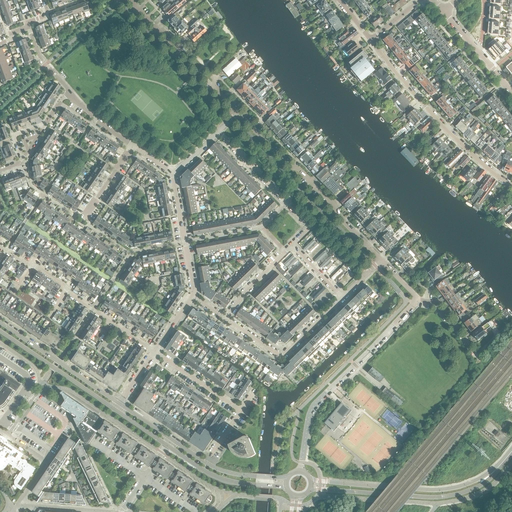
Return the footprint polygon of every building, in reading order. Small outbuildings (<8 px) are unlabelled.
[(174,4),(172,2),(170,0),(169,0),(168,1),(169,2),(170,1),(171,2),(169,4),(168,3),(161,8),(165,12),(174,4)] [(173,0),(173,1),(176,4),(174,5),(178,9),(186,2),(185,1),(185,0),(173,0)] [(317,13),(328,5),(324,1),(322,0),(320,0),(316,4),(319,9),(316,11),(317,13)] [(174,4),(165,12),(169,16),(178,9),(174,5),(176,4),(173,1),(172,2),(174,4)] [(290,1),(283,5),(295,22),(301,17),(290,1)] [(7,2),(0,4),(0,6),(1,10),(9,7),(7,2)] [(39,8),(37,2),(28,6),(30,11),(39,8)] [(80,4),(83,11),(84,13),(89,11),(88,9),(90,8),(91,9),(93,8),(91,5),(89,2),(86,3),(86,2),(80,4)] [(366,4),(365,2),(359,6),(363,12),(369,7),(368,7),(369,6),(367,4),(366,4)] [(328,5),(317,13),(313,16),(315,18),(321,13),(322,12),(324,15),(331,10),(328,5)] [(490,7),(489,13),(501,14),(501,6),(492,5),(492,7),(491,7),(490,7)] [(363,12),(367,17),(368,15),(374,11),(370,6),(369,7),(363,12)] [(395,13),(391,8),(389,6),(385,10),(391,17),(395,13)] [(9,7),(1,10),(3,15),(11,12),(9,7)] [(173,28),(182,20),(183,19),(179,15),(182,12),(180,9),(178,11),(168,20),(167,21),(173,28)] [(65,10),(60,12),(63,20),(68,19),(68,17),(65,10)] [(329,21),(336,16),(332,11),(325,16),(329,21)] [(11,12),(3,15),(5,20),(13,17),(11,12)] [(60,12),(55,13),(58,22),(63,20),(60,12)] [(58,22),(55,13),(50,15),(54,26),(55,26),(54,24),(58,22)] [(489,15),(489,19),(490,19),(491,19),(491,21),(500,21),(501,14),(489,13),(489,15)] [(415,20),(418,24),(426,18),(422,14),(418,18),(415,20)] [(375,27),(376,26),(383,21),(379,15),(370,21),(375,27)] [(326,23),(319,28),(320,28),(326,24),(329,25),(331,24),(332,26),(340,21),(336,16),(329,21),(326,23)] [(15,22),(13,17),(5,20),(7,25),(15,22)] [(426,18),(418,24),(421,28),(429,22),(426,18)] [(189,25),(191,28),(194,25),(198,21),(197,19),(196,19),(189,25)] [(182,20),(173,28),(180,35),(181,35),(187,28),(183,24),(185,23),(182,20)] [(340,21),(332,26),(325,31),(327,33),(331,30),(331,31),(334,29),(336,32),(344,26),(340,21)] [(488,22),(488,28),(499,29),(500,21),(491,21),(491,22),(490,22),(488,22)] [(429,22),(421,28),(425,32),(432,25),(429,22)] [(36,33),(45,30),(43,24),(34,27),(36,33)] [(198,30),(194,25),(191,28),(187,32),(189,35),(194,31),(195,32),(190,38),(193,42),(206,31),(202,26),(198,30)] [(432,25),(425,32),(428,35),(435,29),(432,25)] [(488,28),(487,34),(489,34),(490,34),(490,36),(491,36),(494,37),(499,37),(499,29),(488,28)] [(344,45),(359,33),(359,34),(359,33),(358,33),(355,29),(350,33),(347,30),(337,37),(340,41),(337,43),(339,47),(338,48),(339,49),(344,45)] [(435,29),(428,35),(431,39),(438,33),(435,29)] [(47,35),(45,30),(36,33),(38,38),(47,35)] [(393,32),(388,36),(383,40),(385,41),(384,42),(386,44),(394,38),(391,36),(394,34),(393,32)] [(438,33),(431,39),(434,43),(442,36),(438,33)] [(49,40),(47,35),(38,38),(40,43),(49,40)] [(442,36),(434,43),(437,47),(445,40),(442,36)] [(390,49),(401,39),(402,39),(400,37),(398,39),(396,41),(394,38),(386,44),(390,49)] [(18,48),(27,44),(25,39),(16,42),(18,48)] [(393,53),(402,46),(400,43),(403,41),(401,39),(390,49),(393,53)] [(49,40),(40,43),(42,48),(51,45),(49,40)] [(437,47),(436,48),(439,52),(448,44),(445,40),(437,47)] [(492,47),(488,50),(492,54),(501,47),(503,46),(499,41),(497,42),(495,40),(490,44),(492,47)] [(347,48),(344,45),(339,49),(341,52),(345,50),(350,57),(360,49),(359,48),(359,47),(358,46),(357,46),(354,42),(347,48)] [(27,44),(18,48),(20,53),(29,49),(27,44)] [(448,44),(439,52),(442,55),(451,48),(448,44)] [(396,57),(407,48),(406,47),(404,48),(402,46),(393,53),(396,57)] [(407,48),(396,57),(400,61),(407,55),(405,53),(411,48),(410,46),(407,48)] [(501,47),(492,54),(496,59),(500,56),(502,58),(507,54),(501,47)] [(451,48),(442,55),(447,61),(451,57),(449,56),(454,51),(451,48)] [(31,55),(29,49),(20,53),(22,58),(31,55)] [(375,71),(376,70),(373,67),(376,65),(374,63),(373,64),(371,61),(363,51),(348,64),(351,69),(352,70),(351,71),(360,83),(365,78),(370,74),(375,71)] [(407,55),(400,61),(402,63),(403,63),(404,65),(407,62),(411,59),(412,58),(409,54),(407,55)] [(411,59),(407,62),(409,65),(419,57),(417,54),(412,58),(411,59)] [(33,60),(31,55),(22,58),(25,66),(31,64),(30,61),(33,60)] [(419,57),(409,65),(411,67),(421,59),(419,57)] [(454,57),(449,62),(451,64),(450,65),(453,69),(455,67),(462,61),(459,57),(456,60),(454,58),(454,57)] [(228,77),(239,67),(242,65),(236,58),(223,70),(228,77)] [(247,62),(246,61),(243,64),(242,65),(239,67),(239,68),(244,72),(250,66),(248,64),(247,62)] [(462,61),(455,67),(458,71),(466,65),(462,61)] [(415,66),(409,71),(411,73),(411,74),(412,76),(419,70),(421,68),(417,64),(415,65),(415,66)] [(466,65),(458,71),(461,75),(469,68),(466,65)] [(11,67),(0,71),(0,75),(1,78),(11,74),(10,70),(12,69),(11,67)] [(376,78),(377,77),(382,83),(381,84),(383,86),(392,79),(389,76),(390,76),(387,73),(382,68),(381,69),(379,67),(376,70),(375,71),(370,74),(372,76),(373,75),(376,78)] [(254,70),(245,79),(249,82),(253,78),(258,74),(255,71),(258,69),(257,68),(254,70)] [(419,70),(412,76),(415,78),(416,80),(425,72),(427,71),(426,69),(424,71),(421,68),(419,70)] [(469,68),(461,75),(464,78),(464,79),(465,78),(472,72),(469,68)] [(425,72),(416,80),(420,84),(426,78),(427,78),(425,75),(426,75),(426,74),(425,72)] [(464,79),(463,80),(466,84),(468,82),(472,78),(475,76),(472,72),(465,78),(464,79)] [(235,84),(241,78),(236,73),(230,78),(235,84)] [(13,79),(11,74),(1,78),(2,82),(3,84),(5,83),(5,82),(13,79)] [(472,78),(468,82),(471,86),(478,80),(477,78),(475,76),(472,78)] [(426,78),(420,84),(423,88),(430,82),(427,78),(426,78)] [(471,86),(469,88),(472,91),(474,90),(481,83),(478,80),(471,86)] [(434,86),(427,92),(429,94),(430,94),(431,96),(437,91),(439,94),(446,88),(444,86),(440,89),(437,86),(441,83),(440,81),(438,82),(436,84),(434,86)] [(49,86),(60,93),(61,91),(58,89),(60,87),(53,82),(50,85),(49,85),(49,86)] [(241,94),(248,88),(250,86),(246,82),(244,84),(237,90),(241,94)] [(430,82),(423,88),(427,92),(434,86),(431,83),(430,82)] [(387,96),(398,86),(395,83),(388,90),(389,91),(385,94),(387,96)] [(481,83),(474,90),(477,93),(484,87),(481,83)] [(60,93),(49,86),(48,85),(44,89),(45,90),(47,91),(54,96),(56,94),(58,96),(60,93)] [(393,96),(400,90),(398,86),(387,96),(388,98),(392,94),(393,96)] [(257,87),(252,92),(245,98),(250,103),(256,96),(253,93),(258,88),(257,87)] [(484,87),(477,93),(480,97),(488,91),(484,87)] [(252,92),(248,88),(241,94),(245,98),(252,92)] [(262,90),(256,96),(250,103),(254,107),(260,100),(258,98),(264,92),(263,90),(262,90)] [(43,94),(43,95),(51,100),(54,102),(55,100),(52,98),(54,96),(47,91),(44,94),(43,94)] [(51,100),(43,95),(42,94),(38,97),(39,99),(48,105),(51,100)] [(410,103),(402,94),(397,99),(395,98),(392,101),(394,103),(397,100),(401,104),(400,106),(399,107),(404,112),(410,106),(408,104),(410,103)] [(439,99),(436,102),(438,103),(438,104),(439,107),(446,101),(443,96),(441,94),(438,97),(439,99)] [(265,95),(260,100),(254,107),(258,111),(266,103),(263,100),(267,97),(265,95)] [(494,95),(487,102),(490,105),(497,99),(494,95)] [(48,105),(39,99),(35,102),(36,103),(48,111),(49,109),(46,107),(48,105)] [(497,99),(490,105),(493,109),(500,103),(497,99)] [(269,100),(266,103),(258,111),(262,115),(268,109),(266,106),(268,105),(267,105),(270,102),(269,100)] [(446,101),(439,107),(443,111),(450,105),(451,104),(447,100),(446,101)] [(48,111),(36,103),(36,105),(37,105),(34,109),(40,116),(43,112),(46,114),(48,111)] [(500,103),(493,109),(496,113),(504,107),(500,103)] [(450,105),(443,111),(447,115),(453,109),(450,105)] [(496,113),(494,115),(497,118),(507,110),(504,107),(496,113)] [(271,116),(275,112),(276,111),(274,108),(268,113),(271,116)] [(40,116),(34,109),(30,110),(30,109),(29,110),(33,123),(36,122),(35,118),(40,116)] [(64,120),(69,113),(67,111),(67,110),(65,109),(60,117),(64,120)] [(410,113),(406,117),(409,120),(409,121),(420,113),(418,111),(417,111),(415,109),(410,113)] [(453,109),(447,115),(448,117),(449,117),(451,118),(457,113),(453,109)] [(28,111),(24,113),(27,121),(30,120),(31,123),(33,123),(29,110),(27,110),(28,111)] [(507,110),(497,118),(501,122),(502,120),(510,114),(507,110)] [(275,112),(271,116),(269,118),(269,119),(265,122),(269,127),(280,117),(275,112)] [(18,115),(14,116),(17,125),(20,124),(21,127),(23,126),(18,113),(17,114),(18,115)] [(20,113),(18,113),(23,126),(26,125),(24,122),(27,121),(24,113),(20,114),(20,113)] [(72,114),(69,113),(64,120),(69,123),(74,115),(72,114)] [(420,113),(409,121),(410,122),(414,126),(411,128),(413,131),(419,125),(417,123),(423,118),(421,116),(422,115),(420,113)] [(511,116),(510,114),(502,120),(506,124),(511,118),(511,116)] [(74,115),(69,123),(73,126),(78,119),(76,117),(76,116),(74,115)] [(459,118),(454,123),(457,125),(456,126),(456,127),(458,129),(459,129),(460,130),(471,116),(470,115),(465,119),(463,118),(461,120),(459,118)] [(17,125),(14,116),(10,118),(10,117),(8,117),(13,130),(16,129),(14,126),(17,125)] [(281,116),(280,117),(269,127),(273,131),(279,125),(277,122),(282,117),(281,116)] [(471,116),(460,130),(461,131),(461,132),(463,134),(469,127),(467,125),(473,118),(471,116)] [(423,133),(434,123),(428,117),(421,124),(422,125),(419,129),(423,133)] [(80,121),(78,119),(73,126),(78,129),(83,121),(81,120),(80,121)] [(85,122),(83,121),(78,129),(82,133),(86,128),(87,125),(85,123),(85,122)] [(469,127),(463,134),(465,136),(466,136),(467,137),(474,128),(476,127),(477,125),(479,123),(477,121),(470,129),(469,127)] [(280,123),(279,125),(273,131),(276,135),(284,128),(280,123)] [(474,128),(467,137),(468,138),(470,140),(478,131),(476,130),(478,128),(479,126),(477,125),(476,127),(474,128)] [(87,135),(86,135),(84,137),(90,141),(91,139),(97,131),(95,129),(95,130),(94,130),(92,128),(90,131),(87,135)] [(284,128),(276,135),(280,139),(286,133),(284,131),(286,129),(284,128)] [(429,140),(427,139),(424,142),(427,145),(427,146),(428,145),(432,142),(432,143),(443,133),(439,128),(431,135),(432,135),(428,138),(429,139),(429,140)] [(49,132),(48,134),(56,139),(59,135),(52,130),(50,132),(49,132)] [(97,131),(91,139),(96,142),(101,134),(99,133),(99,132),(97,131)] [(478,131),(470,140),(472,142),(473,142),(474,143),(482,135),(478,131)] [(6,133),(0,135),(0,144),(10,141),(9,136),(8,136),(6,133)] [(286,144),(293,137),(289,133),(282,140),(286,144)] [(47,136),(45,139),(53,144),(56,139),(48,134),(46,136),(47,136)] [(103,136),(101,134),(96,142),(100,145),(106,137),(104,136),(103,136)] [(289,148),(297,141),(298,140),(294,136),(293,137),(286,144),(289,148)] [(317,136),(309,143),(311,145),(317,140),(318,138),(317,136)] [(424,142),(427,139),(425,136),(420,140),(417,142),(417,143),(414,141),(412,144),(416,148),(419,146),(424,142)] [(483,136),(475,144),(477,145),(477,146),(479,148),(484,142),(483,140),(485,138),(483,136)] [(108,138),(106,137),(100,145),(105,148),(110,141),(108,139),(108,138)] [(437,148),(443,142),(439,138),(433,144),(437,148)] [(53,144),(45,139),(44,141),(43,141),(42,143),(50,148),(53,144)] [(317,140),(311,145),(314,148),(319,142),(317,140)] [(12,146),(10,141),(0,144),(0,146),(0,148),(2,147),(4,153),(13,150),(11,146),(12,146)] [(110,141),(105,148),(109,151),(115,143),(113,142),(112,142),(110,141)] [(301,146),(297,141),(289,148),(294,153),(301,146)] [(484,142),(479,148),(481,150),(482,150),(483,151),(490,142),(488,141),(486,143),(484,142)] [(213,153),(221,145),(220,144),(219,145),(216,142),(209,149),(213,153)] [(443,142),(437,148),(433,152),(435,154),(439,150),(441,153),(442,152),(447,146),(443,142)] [(490,142),(483,151),(484,152),(484,153),(486,155),(492,148),(490,147),(492,144),(490,142)] [(41,145),(39,148),(47,153),(50,148),(42,143),(40,144),(40,145),(41,145)] [(115,143),(109,151),(114,154),(119,147),(116,145),(117,145),(117,144),(115,143)] [(221,145),(213,153),(217,157),(224,150),(221,148),(222,147),(221,145)] [(304,149),(301,146),(294,153),(297,156),(304,149)] [(447,146),(442,152),(446,156),(451,150),(447,146)] [(47,153),(39,148),(38,150),(37,150),(36,152),(44,157),(47,153)] [(406,148),(400,153),(413,168),(419,162),(406,148)] [(492,148),(486,155),(488,157),(489,157),(490,158),(498,149),(496,148),(494,150),(492,148)] [(500,151),(498,149),(490,158),(493,161),(494,161),(496,163),(498,160),(500,162),(501,162),(501,157),(497,153),(500,151)] [(13,150),(4,153),(6,158),(4,159),(6,162),(17,158),(15,153),(14,153),(13,150)] [(224,150),(217,157),(221,161),(228,153),(227,152),(226,153),(224,150)] [(315,159),(322,152),(320,150),(313,157),(315,159)] [(451,168),(465,154),(460,150),(446,163),(451,168)] [(303,162),(309,156),(308,155),(309,153),(307,151),(299,159),(303,162)] [(44,157),(36,152),(34,154),(35,154),(31,160),(33,161),(33,162),(36,163),(38,160),(40,162),(44,157)] [(230,154),(228,153),(221,161),(225,164),(231,158),(229,155),(230,154)] [(470,159),(465,155),(459,161),(454,167),(456,169),(460,165),(463,168),(464,166),(468,162),(470,159)] [(510,157),(505,155),(504,155),(503,156),(502,164),(506,166),(504,170),(504,171),(505,171),(508,173),(511,164),(511,161),(508,161),(510,157)] [(307,167),(313,160),(315,159),(313,157),(312,158),(310,156),(309,156),(303,162),(307,167)] [(136,169),(141,162),(139,160),(139,159),(137,158),(132,166),(136,169)] [(234,161),(231,158),(225,164),(228,168),(236,161),(235,159),(234,161)] [(197,161),(196,162),(203,170),(207,166),(201,159),(198,162),(197,161)] [(100,162),(97,165),(105,170),(106,168),(109,170),(111,167),(100,160),(99,161),(100,162)] [(316,163),(313,160),(307,167),(310,171),(317,164),(318,163),(317,162),(316,163)] [(323,183),(342,165),(337,160),(329,168),(327,166),(316,176),(323,183)] [(236,161),(228,168),(232,172),(239,166),(236,163),(237,162),(236,161)] [(36,163),(33,162),(33,163),(30,164),(31,169),(30,169),(31,173),(41,171),(40,165),(37,166),(36,163)] [(141,162),(136,169),(141,173),(146,164),(145,163),(144,163),(144,164),(141,162)] [(203,170),(196,162),(194,163),(195,164),(193,167),(199,174),(203,170)] [(146,164),(141,173),(145,176),(150,168),(148,167),(148,166),(146,164)] [(317,164),(310,171),(314,175),(321,168),(319,166),(317,164)] [(339,181),(344,175),(340,172),(346,166),(344,164),(343,164),(342,165),(323,183),(329,189),(338,180),(339,181)] [(94,168),(93,169),(105,177),(106,174),(103,172),(105,170),(97,165),(95,168),(94,168)] [(241,168),(239,166),(232,172),(236,176),(244,169),(242,167),(241,168)] [(474,177),(478,172),(475,170),(474,171),(467,166),(465,169),(465,168),(464,168),(463,170),(463,171),(460,175),(467,181),(468,181),(469,182),(470,182),(474,177)] [(199,174),(193,167),(190,169),(189,168),(188,170),(194,176),(195,178),(196,176),(199,174)] [(150,168),(145,176),(150,179),(155,170),(153,169),(153,170),(150,168)] [(105,177),(93,169),(93,170),(94,170),(91,174),(99,179),(100,177),(103,179),(105,177)] [(244,169),(236,176),(240,180),(246,174),(244,171),(245,170),(244,169)] [(479,173),(478,172),(474,177),(479,182),(486,172),(482,169),(479,173)] [(155,170),(150,179),(154,182),(156,179),(158,181),(161,179),(161,178),(162,176),(157,173),(157,172),(155,170)] [(194,176),(188,170),(181,177),(180,178),(182,188),(191,186),(191,182),(191,179),(194,176)] [(26,183),(23,174),(22,171),(19,172),(21,175),(18,176),(21,185),(26,183)] [(42,176),(41,171),(31,173),(31,175),(32,175),(34,181),(36,181),(37,182),(40,180),(39,177),(42,176)] [(14,174),(12,175),(17,188),(18,187),(17,186),(21,185),(18,176),(15,177),(14,174)] [(88,177),(87,178),(99,185),(100,183),(97,181),(99,179),(91,174),(89,177),(88,177)] [(120,181),(128,186),(130,182),(131,183),(132,182),(120,174),(119,176),(122,178),(120,181)] [(246,174),(240,180),(244,184),(251,176),(250,175),(249,176),(246,174)] [(11,179),(8,180),(11,188),(15,187),(15,188),(17,188),(12,175),(9,176),(11,179)] [(253,178),(251,176),(244,184),(247,188),(254,181),(251,179),(253,178)] [(484,191),(487,187),(493,179),(488,176),(483,183),(482,185),(481,184),(478,187),(481,189),(480,189),(474,197),(473,196),(471,200),(472,200),(471,201),(475,204),(480,197),(484,191)] [(11,188),(8,180),(5,181),(4,178),(1,179),(6,190),(11,188)] [(87,179),(85,183),(93,188),(94,186),(97,188),(99,185),(87,178),(87,179)] [(360,183),(358,181),(357,181),(354,178),(346,185),(349,188),(347,190),(349,193),(360,183)] [(493,179),(487,187),(491,190),(495,186),(496,187),(499,183),(497,182),(498,181),(493,178),(493,179)] [(40,180),(37,182),(37,183),(36,185),(41,188),(41,189),(43,190),(48,182),(44,179),(42,181),(40,180)] [(161,179),(158,181),(159,184),(156,184),(157,190),(167,188),(166,186),(164,180),(162,180),(161,179)] [(344,188),(342,186),(343,185),(339,181),(338,180),(329,189),(334,195),(339,190),(341,191),(344,188)] [(116,181),(114,183),(126,191),(126,190),(125,189),(128,186),(120,181),(119,183),(116,181)] [(256,184),(254,181),(247,188),(251,192),(259,184),(257,183),(256,184)] [(52,196),(58,188),(59,186),(54,183),(52,185),(53,185),(47,193),(49,195),(50,195),(50,194),(52,196)] [(93,188),(85,183),(83,186),(82,186),(81,187),(92,195),(94,192),(91,190),(93,188)] [(126,191),(114,183),(113,185),(116,187),(114,189),(122,195),(124,191),(125,192),(126,191)] [(259,184),(251,192),(255,196),(262,189),(259,187),(260,185),(259,184)] [(62,191),(58,188),(52,196),(55,197),(54,198),(55,198),(56,200),(62,191)] [(28,203),(33,195),(30,194),(32,191),(30,189),(29,191),(28,192),(25,196),(23,199),(22,200),(24,201),(24,200),(28,203)] [(122,195),(114,189),(112,192),(110,190),(108,192),(119,200),(120,199),(119,198),(122,195)] [(344,205),(357,193),(353,189),(341,202),(344,205)] [(345,190),(337,198),(340,201),(348,193),(345,190)] [(66,195),(62,191),(56,200),(58,201),(59,201),(59,200),(61,202),(66,195)] [(488,194),(484,191),(480,197),(484,200),(488,194)] [(119,200),(108,192),(107,194),(110,196),(108,198),(115,204),(118,200),(119,201),(119,200)] [(357,192),(357,193),(344,205),(347,209),(357,199),(360,196),(361,196),(357,192)] [(33,195),(28,203),(32,206),(38,198),(36,196),(35,196),(35,197),(33,195)] [(71,198),(66,195),(61,202),(64,204),(63,204),(64,205),(65,206),(71,198)] [(481,205),(484,200),(480,197),(475,204),(480,208),(482,206),(481,205)] [(71,198),(65,206),(67,207),(68,207),(68,206),(70,208),(75,201),(71,198)] [(115,204),(108,198),(106,201),(103,199),(102,201),(113,209),(114,208),(113,207),(115,204)] [(270,198),(267,202),(274,209),(275,208),(274,207),(277,204),(270,198)] [(359,201),(357,199),(347,209),(350,212),(360,203),(359,201)] [(41,212),(47,205),(44,203),(44,202),(42,201),(37,209),(41,212)] [(75,201),(70,208),(73,210),(72,210),(73,211),(75,212),(80,204),(75,201)] [(274,209),(267,202),(263,206),(269,212),(271,210),(273,211),(274,209)] [(496,205),(495,204),(492,207),(487,211),(489,212),(496,205)] [(505,220),(511,214),(511,213),(511,206),(510,207),(508,204),(498,212),(505,220)] [(47,205),(41,212),(45,214),(44,215),(45,216),(51,208),(50,207),(47,205)] [(357,219),(367,210),(366,209),(365,210),(360,205),(353,212),(355,214),(354,215),(357,219)] [(263,206),(259,209),(266,217),(268,216),(266,215),(269,212),(263,206)] [(55,211),(52,208),(51,208),(45,216),(46,217),(47,216),(50,218),(55,211)] [(266,217),(259,209),(255,213),(257,215),(261,220),(264,217),(265,218),(266,217)] [(368,211),(367,210),(357,219),(361,223),(362,222),(364,224),(371,217),(366,212),(368,211)] [(59,213),(55,211),(50,218),(54,220),(53,221),(54,222),(60,214),(59,213)] [(511,213),(511,214),(505,220),(503,222),(504,223),(505,222),(511,227),(511,213)] [(60,214),(54,222),(55,223),(56,222),(59,224),(64,217),(61,215),(60,214)] [(261,220),(257,215),(255,217),(252,218),(253,226),(255,225),(255,224),(258,223),(261,220)] [(97,227),(102,219),(98,216),(92,224),(94,225),(95,225),(97,227)] [(370,232),(381,221),(380,220),(379,221),(374,216),(365,225),(367,227),(366,228),(370,232)] [(64,217),(59,224),(63,226),(62,228),(63,229),(68,222),(69,220),(68,219),(64,217)] [(107,222),(102,219),(97,227),(100,228),(99,228),(100,229),(101,230),(107,222)] [(382,222),(381,221),(370,232),(373,236),(374,235),(377,237),(386,228),(381,223),(382,222)] [(68,222),(63,229),(62,229),(67,232),(72,225),(69,223),(68,222)] [(111,225),(107,222),(101,230),(103,232),(104,231),(106,233),(111,225)] [(71,236),(77,227),(74,226),(73,226),(72,225),(67,232),(71,236)] [(111,225),(106,233),(109,234),(108,235),(109,235),(110,236),(116,228),(111,225)] [(5,226),(0,233),(0,237),(2,236),(4,237),(9,230),(6,227),(6,226),(5,226)] [(76,239),(81,231),(79,230),(79,229),(77,227),(71,236),(76,239)] [(382,245),(393,234),(395,233),(389,227),(377,238),(379,240),(378,241),(382,245)] [(10,228),(9,230),(4,237),(6,239),(6,240),(8,241),(14,233),(15,234),(16,232),(10,228)] [(120,231),(116,228),(110,236),(112,238),(113,238),(113,237),(115,239),(120,231)] [(81,231),(76,239),(80,242),(80,243),(81,243),(82,242),(81,241),(87,232),(87,231),(85,230),(83,233),(81,231)] [(125,234),(120,231),(115,239),(118,240),(117,241),(119,243),(125,234)] [(91,235),(88,233),(87,232),(81,241),(82,242),(83,240),(86,243),(91,235)] [(130,238),(125,234),(119,243),(121,244),(122,244),(122,243),(127,247),(128,245),(130,245),(130,242),(128,240),(130,238)] [(257,241),(259,234),(251,236),(251,234),(249,234),(251,242),(257,241)] [(265,240),(259,234),(257,241),(261,246),(267,240),(266,239),(265,240)] [(394,235),(393,234),(382,245),(385,249),(386,249),(387,248),(389,250),(393,246),(398,241),(393,236),(394,235)] [(91,235),(86,243),(90,245),(89,246),(90,247),(96,238),(95,237),(91,235)] [(18,247),(23,239),(18,236),(13,244),(15,245),(18,247)] [(133,241),(130,242),(130,245),(131,245),(131,248),(137,247),(138,247),(140,247),(138,237),(133,238),(133,241)] [(100,241),(97,239),(96,238),(90,247),(91,247),(92,246),(95,249),(100,241)] [(23,239),(18,247),(20,248),(17,253),(19,254),(28,241),(27,240),(26,241),(23,239)] [(28,241),(19,254),(21,256),(24,251),(27,253),(33,243),(29,240),(28,241)] [(267,240),(261,246),(260,247),(264,251),(270,245),(268,243),(269,242),(267,240)] [(313,240),(303,248),(308,254),(317,245),(313,240)] [(100,241),(95,249),(94,251),(98,254),(99,253),(105,244),(104,243),(100,241)] [(37,246),(33,243),(27,253),(29,254),(27,257),(29,259),(32,255),(37,246)] [(39,243),(37,246),(32,255),(34,256),(36,254),(38,255),(43,248),(40,245),(41,244),(39,243)] [(105,244),(99,253),(100,254),(101,252),(104,255),(109,247),(106,245),(105,244)] [(397,261),(409,250),(408,250),(408,249),(403,244),(393,254),(395,256),(394,257),(397,261)] [(270,245),(264,251),(267,256),(275,248),(274,247),(273,248),(270,245)] [(109,247),(104,255),(108,257),(107,258),(108,259),(114,250),(112,250),(109,247)] [(319,247),(310,255),(313,259),(322,251),(319,247)] [(43,248),(38,255),(41,257),(39,260),(41,261),(49,250),(48,249),(47,250),(43,248)] [(49,250),(41,261),(43,263),(45,260),(47,261),(52,254),(49,251),(50,250),(49,250)] [(118,253),(115,251),(114,250),(108,259),(109,260),(110,259),(113,261),(118,253)] [(409,250),(397,261),(403,267),(408,263),(409,261),(410,262),(411,263),(412,263),(413,262),(414,262),(415,261),(415,260),(414,259),(413,258),(416,255),(411,250),(410,251),(409,250)] [(324,252),(314,261),(317,264),(327,255),(324,252)] [(121,256),(118,253),(113,261),(118,264),(123,257),(121,256)] [(52,254),(47,261),(50,263),(48,266),(50,267),(57,256),(56,255),(56,256),(52,254)] [(149,264),(147,254),(145,254),(144,255),(138,257),(139,259),(138,260),(140,262),(142,262),(143,265),(149,264)] [(3,260),(11,265),(14,260),(6,255),(4,257),(5,258),(3,260)] [(58,257),(57,256),(50,267),(52,269),(54,266),(56,267),(61,260),(58,258),(58,257)] [(298,260),(293,256),(284,265),(288,269),(298,260)] [(330,257),(320,266),(322,269),(325,266),(327,269),(333,264),(331,262),(332,260),(330,257)] [(140,262),(138,260),(137,260),(135,259),(131,264),(130,264),(129,266),(137,271),(140,267),(138,265),(140,262)] [(11,265),(3,260),(2,262),(1,262),(0,263),(0,264),(8,269),(11,265)] [(59,273),(67,262),(66,261),(65,262),(61,260),(56,267),(59,269),(57,272),(59,273)] [(252,260),(248,264),(256,272),(257,271),(256,270),(259,267),(252,260)] [(454,269),(461,265),(458,261),(451,266),(454,269)] [(65,274),(70,266),(67,264),(68,263),(67,262),(59,273),(58,275),(60,277),(63,272),(65,274)] [(256,272),(248,264),(244,268),(251,275),(253,272),(254,273),(256,272)] [(300,264),(290,274),(292,276),(303,266),(300,264)] [(334,265),(326,273),(329,275),(331,273),(332,275),(338,269),(334,265)] [(439,271),(441,269),(439,265),(429,273),(433,278),(431,279),(435,284),(443,277),(439,271)] [(70,266),(65,274),(68,275),(66,278),(68,280),(75,268),(74,267),(74,268),(70,266)] [(128,268),(127,271),(134,276),(137,271),(129,266),(128,267),(128,268)] [(76,269),(75,268),(68,280),(70,281),(72,278),(74,280),(79,272),(76,270),(76,269)] [(251,275),(244,268),(240,272),(248,280),(249,278),(248,277),(251,275)] [(306,269),(297,278),(299,280),(308,272),(306,269)] [(340,269),(331,279),(336,283),(343,275),(341,273),(343,272),(340,269)] [(36,284),(37,282),(43,274),(41,273),(40,273),(37,271),(31,281),(36,284)] [(134,276),(127,271),(125,273),(124,273),(123,275),(131,280),(134,276)] [(79,272),(74,280),(76,281),(75,284),(77,286),(82,278),(85,274),(83,274),(83,275),(79,272)] [(240,272),(236,276),(243,282),(245,280),(246,281),(248,280),(240,272)] [(273,274),(272,276),(279,283),(284,279),(277,273),(274,275),(273,274)] [(43,274),(37,282),(41,285),(47,278),(44,276),(44,275),(43,274)] [(131,280),(123,275),(122,276),(122,277),(120,280),(128,285),(131,280)] [(309,278),(307,275),(301,281),(303,283),(302,284),(304,287),(314,277),(312,275),(309,278)] [(344,275),(337,283),(342,289),(350,281),(344,275)] [(236,276),(233,279),(240,287),(241,286),(240,285),(243,282),(236,276)] [(279,283),(272,276),(271,277),(272,278),(269,281),(276,287),(279,283)] [(49,279),(47,278),(41,285),(46,288),(51,280),(50,279),(49,279)] [(77,286),(74,289),(76,291),(78,288),(81,290),(86,282),(82,280),(83,279),(82,278),(77,286)] [(440,291),(450,283),(451,283),(447,278),(445,280),(436,286),(440,291)] [(184,281),(184,279),(174,281),(176,288),(182,290),(182,289),(185,288),(184,282),(184,281)] [(240,287),(233,279),(229,283),(235,290),(238,287),(239,288),(240,287)] [(51,280),(46,288),(45,290),(49,293),(55,284),(53,282),(53,281),(51,280)] [(266,282),(264,283),(272,291),(276,287),(269,281),(267,283),(266,282)] [(320,283),(317,281),(315,283),(313,281),(309,285),(310,286),(307,289),(310,292),(320,283)] [(89,285),(86,282),(81,290),(83,291),(81,294),(83,296),(91,284),(90,283),(89,285)] [(210,287),(209,282),(200,284),(202,294),(211,300),(216,293),(212,290),(211,288),(210,287)] [(272,291),(264,283),(263,285),(264,286),(261,288),(268,295),(272,291)] [(454,288),(450,283),(440,291),(444,296),(454,289),(454,288)] [(58,285),(55,284),(49,293),(54,296),(61,286),(59,285),(58,285)] [(92,285),(91,284),(83,296),(85,297),(87,294),(90,296),(95,288),(91,286),(92,285)] [(95,288),(90,296),(92,297),(90,300),(92,302),(99,292),(99,291),(101,289),(96,286),(95,288)] [(370,296),(369,296),(370,297),(375,293),(368,286),(366,289),(365,288),(363,289),(370,296)] [(325,289),(323,287),(314,295),(316,298),(325,289)] [(176,288),(171,294),(180,300),(181,298),(180,297),(184,292),(182,291),(182,290),(176,288)] [(258,289),(257,291),(264,298),(268,295),(261,288),(259,291),(258,289)] [(360,291),(358,292),(366,300),(369,296),(370,296),(363,289),(361,292),(360,291)] [(457,293),(454,289),(444,296),(447,301),(457,293)] [(217,291),(216,293),(211,300),(213,302),(214,300),(217,302),(222,295),(218,292),(217,291)] [(264,298),(257,291),(255,292),(256,293),(254,296),(260,302),(264,298)] [(333,297),(328,292),(319,302),(324,306),(333,297)] [(366,300),(358,292),(357,293),(358,294),(355,297),(362,303),(366,300)] [(458,293),(457,293),(447,301),(451,305),(461,298),(458,293)] [(180,300),(171,294),(168,299),(176,304),(177,302),(178,302),(180,300)] [(487,299),(483,294),(474,301),(478,305),(479,304),(480,306),(484,303),(483,301),(487,299)] [(222,295),(217,302),(219,304),(219,305),(220,307),(226,298),(222,295)] [(108,297),(106,299),(100,307),(103,309),(105,306),(107,307),(112,300),(108,297)] [(362,303),(355,297),(353,299),(352,298),(351,300),(358,307),(362,303)] [(231,301),(226,298),(220,307),(222,308),(223,306),(226,309),(231,301)] [(465,302),(461,298),(451,305),(455,310),(465,302)] [(176,304),(168,299),(165,303),(174,309),(175,307),(175,306),(174,306),(176,304)] [(112,300),(107,307),(109,309),(107,312),(110,314),(117,302),(116,302),(116,303),(112,300)] [(350,302),(348,304),(354,311),(358,307),(351,300),(349,301),(350,302)] [(117,302),(110,314),(112,315),(114,312),(116,314),(121,306),(118,304),(118,303),(117,302)] [(468,306),(465,302),(455,310),(458,315),(463,311),(466,310),(467,309),(466,307),(468,306)] [(174,309),(165,303),(162,308),(170,313),(171,311),(172,311),(174,309)] [(121,306),(116,314),(118,315),(116,318),(119,320),(126,308),(127,307),(123,304),(121,306)] [(354,311),(348,304),(345,307),(344,306),(343,307),(350,315),(354,311)] [(79,305),(76,310),(83,315),(85,312),(85,313),(86,312),(87,310),(79,305)] [(309,305),(305,309),(311,316),(314,314),(315,315),(317,313),(309,305)] [(10,309),(6,306),(1,313),(5,316),(10,309)] [(350,315),(343,307),(341,308),(342,309),(340,312),(346,319),(350,315)] [(127,309),(126,308),(119,320),(121,321),(123,318),(125,320),(130,313),(127,310),(127,309)] [(240,320),(246,311),(241,308),(236,316),(239,318),(238,319),(240,320)] [(15,312),(10,309),(5,316),(9,319),(15,312)] [(194,318),(199,311),(197,310),(196,311),(193,309),(188,316),(193,320),(194,318)] [(311,316),(305,309),(301,313),(309,321),(310,320),(309,318),(311,316)] [(76,310),(73,314),(81,320),(82,318),(82,317),(83,315),(76,310)] [(194,318),(193,320),(192,321),(197,323),(204,312),(202,311),(202,313),(199,311),(194,318)] [(250,314),(246,311),(240,320),(241,321),(242,320),(245,322),(250,314)] [(19,314),(15,312),(9,319),(14,322),(19,314)] [(206,314),(204,312),(197,323),(201,326),(208,317),(205,315),(206,314)] [(346,319),(340,312),(337,314),(336,313),(335,315),(342,322),(346,319)] [(470,315),(468,312),(465,314),(460,318),(462,321),(470,315)] [(130,313),(125,320),(128,322),(126,324),(128,326),(135,315),(134,314),(134,315),(130,313)] [(309,321),(301,313),(297,317),(304,324),(306,321),(307,322),(309,321)] [(19,314),(14,322),(18,325),(23,317),(19,314)] [(81,320),(73,314),(70,318),(77,324),(79,321),(79,322),(80,321),(81,320)] [(255,317),(250,314),(245,322),(248,324),(247,325),(249,326),(255,317)] [(467,327),(477,320),(478,319),(475,314),(464,323),(467,327)] [(92,320),(99,325),(102,321),(94,315),(93,317),(94,317),(92,320)] [(136,315),(135,315),(128,326),(130,327),(132,324),(134,326),(139,319),(136,316),(136,315)] [(335,317),(332,320),(339,326),(342,322),(335,315),(334,316),(335,317)] [(27,320),(23,317),(18,325),(22,328),(27,320)] [(211,319),(208,317),(201,326),(205,329),(207,327),(213,319),(211,318),(211,319)] [(255,317),(249,326),(250,327),(251,326),(254,328),(259,320),(255,317)] [(297,317),(293,321),(301,328),(302,327),(301,326),(304,324),(297,317)] [(70,318),(67,323),(75,329),(76,327),(76,326),(77,324),(70,318)] [(139,319),(134,326),(136,328),(134,331),(137,332),(144,321),(143,320),(143,321),(139,319)] [(215,320),(213,319),(207,327),(211,330),(217,323),(214,321),(215,320)] [(27,320),(22,328),(27,331),(32,323),(27,320)] [(99,325),(92,320),(90,323),(89,323),(88,324),(96,330),(99,325)] [(259,320),(254,328),(257,330),(256,331),(258,332),(264,323),(259,320)] [(329,321),(327,322),(335,330),(339,326),(332,320),(330,322),(329,321)] [(481,324),(477,320),(467,327),(471,332),(478,327),(477,326),(481,324)] [(488,332),(486,329),(490,327),(491,328),(495,325),(491,320),(482,327),(473,334),(477,340),(483,335),(484,336),(487,335),(486,334),(487,334),(486,333),(488,332)] [(144,321),(137,332),(139,333),(141,331),(143,332),(148,325),(145,322),(145,321),(144,321)] [(301,328),(293,321),(290,325),(293,328),(296,331),(299,329),(300,330),(301,328)] [(327,325),(324,327),(331,334),(335,330),(327,322),(326,324),(327,325)] [(32,323),(27,331),(31,334),(36,326),(32,323)] [(75,329),(67,323),(64,328),(71,333),(73,330),(74,330),(75,329)] [(150,323),(148,325),(143,332),(145,334),(143,337),(146,338),(153,327),(154,326),(150,323)] [(219,325),(217,323),(211,330),(216,334),(222,325),(220,324),(219,325)] [(263,334),(268,326),(264,323),(258,332),(259,333),(260,332),(263,334)] [(87,326),(86,329),(93,334),(96,330),(88,324),(87,325),(87,326)] [(223,326),(222,325),(216,334),(220,337),(226,329),(223,327),(223,326)] [(273,330),(267,338),(276,345),(278,342),(283,341),(285,344),(293,336),(286,329),(285,328),(282,325),(281,326),(286,332),(285,333),(281,337),(281,335),(281,333),(280,333),(280,332),(279,332),(279,333),(278,333),(278,334),(279,335),(279,337),(274,334),(273,333),(277,326),(276,325),(274,328),(273,330)] [(293,328),(290,325),(286,329),(293,336),(294,335),(293,334),(296,331),(293,328)] [(36,326),(31,334),(35,337),(40,329),(36,326)] [(267,338),(273,330),(268,326),(263,334),(266,336),(265,337),(267,338)] [(153,327),(146,338),(148,340),(150,337),(152,338),(157,331),(154,328),(154,327),(153,327)] [(321,328),(320,330),(327,337),(331,334),(324,327),(322,330),(321,328)] [(40,329),(35,337),(39,340),(44,332),(40,329)] [(93,334),(86,329),(84,332),(83,332),(82,333),(90,339),(93,334)] [(226,329),(220,337),(219,339),(223,342),(231,331),(229,330),(228,331),(226,329)] [(46,330),(44,332),(39,340),(53,349),(58,341),(60,339),(46,330)] [(327,337),(320,330),(318,331),(319,332),(317,335),(323,341),(327,337)] [(175,336),(182,341),(184,342),(187,337),(178,331),(176,334),(177,334),(175,336)] [(231,331),(223,342),(228,345),(235,335),(232,333),(232,332),(231,331)] [(90,339),(82,333),(81,334),(81,335),(79,338),(81,339),(87,343),(90,339)] [(235,335),(228,345),(232,348),(234,346),(240,337),(238,336),(237,337),(235,335)] [(313,336),(312,338),(319,345),(323,341),(317,335),(314,337),(313,336)] [(173,338),(172,340),(179,345),(182,341),(175,336),(174,338),(173,338)] [(240,337),(234,346),(238,349),(243,341),(241,339),(241,338),(240,337)] [(319,345),(312,338),(310,339),(311,340),(309,342),(317,350),(321,347),(319,345)] [(171,343),(169,345),(176,350),(179,345),(172,340),(170,343),(171,343)] [(243,341),(238,349),(237,351),(241,354),(243,352),(249,343),(247,342),(246,343),(243,341)] [(317,350),(309,342),(306,345),(305,344),(304,345),(313,354),(317,350)] [(250,344),(249,343),(243,352),(247,355),(252,347),(249,345),(250,344)] [(145,350),(137,344),(134,349),(142,354),(145,350)] [(176,350),(169,345),(168,347),(167,346),(165,349),(175,356),(177,353),(177,352),(176,351),(176,350)] [(313,354),(304,345),(303,346),(304,347),(301,350),(308,356),(309,358),(313,354)] [(252,347),(247,355),(246,357),(250,360),(258,349),(256,348),(255,349),(252,347)] [(142,354),(134,349),(131,353),(139,358),(142,354)] [(259,350),(258,349),(250,360),(255,363),(256,361),(261,354),(258,351),(259,350)] [(298,351),(296,353),(304,360),(308,356),(301,350),(299,352),(298,351)] [(84,370),(91,360),(77,351),(75,353),(70,361),(84,370)] [(187,364),(193,356),(194,354),(190,351),(183,360),(184,361),(184,362),(187,364)] [(139,358),(131,353),(129,352),(126,356),(136,363),(139,358)] [(296,355),(293,358),(300,364),(304,360),(296,353),(295,354),(296,355)] [(261,354),(256,361),(261,364),(267,355),(265,354),(264,356),(261,354)] [(268,356),(267,355),(261,364),(265,367),(270,360),(267,358),(268,356)] [(126,356),(123,360),(133,367),(136,363),(126,356)] [(192,366),(197,359),(193,356),(187,364),(191,366),(192,366)] [(196,370),(203,360),(199,357),(197,359),(192,366),(193,367),(193,368),(196,370)] [(300,364),(293,358),(291,360),(290,359),(288,360),(296,368),(300,364)] [(91,360),(84,370),(88,373),(93,365),(95,363),(91,360)] [(133,367),(123,360),(120,365),(122,366),(130,371),(133,367)] [(201,373),(206,365),(208,363),(203,360),(196,370),(200,373),(200,372),(201,373)] [(270,360),(265,367),(264,369),(268,372),(270,370),(276,361),(274,360),(273,362),(270,360)] [(276,361),(270,370),(279,376),(277,378),(279,379),(282,374),(284,374),(288,378),(289,377),(288,376),(296,368),(288,360),(287,362),(289,364),(288,365),(284,369),(284,367),(284,365),(283,364),(282,364),(282,365),(281,365),(281,366),(281,367),(281,369),(277,366),(275,365),(277,362),(276,361)] [(98,368),(93,365),(88,373),(92,376),(98,368)] [(205,376),(211,368),(206,365),(201,373),(202,373),(202,374),(205,376)] [(122,366),(119,370),(127,375),(130,371),(122,366)] [(230,370),(228,372),(232,375),(233,373),(234,373),(237,369),(232,366),(229,370),(230,370)] [(102,371),(98,368),(92,376),(97,379),(102,371)] [(210,379),(215,371),(211,368),(205,376),(209,379),(209,378),(210,379)] [(384,377),(372,368),(368,373),(379,382),(384,377)] [(108,372),(106,374),(101,382),(116,392),(127,375),(119,370),(117,369),(113,375),(108,372)] [(214,382),(221,372),(216,369),(215,371),(210,379),(211,379),(211,380),(214,382)] [(106,374),(102,371),(97,379),(101,382),(106,374)] [(158,377),(153,373),(151,372),(149,374),(147,376),(154,381),(158,377)] [(219,385),(224,378),(225,376),(221,372),(214,382),(217,385),(218,384),(219,385)] [(0,407),(1,407),(2,406),(3,405),(4,404),(6,403),(18,385),(0,373),(0,407)] [(252,381),(244,376),(242,375),(239,380),(241,381),(248,386),(249,384),(250,384),(252,381)] [(154,381),(147,376),(145,379),(146,379),(145,381),(151,386),(154,381)] [(172,387),(177,379),(174,378),(172,377),(167,384),(172,387)] [(223,389),(229,381),(224,378),(219,385),(220,386),(223,389)] [(175,392),(176,390),(181,383),(179,382),(179,381),(177,379),(172,387),(171,389),(175,392)] [(151,386),(145,381),(144,381),(141,385),(145,388),(148,390),(151,386)] [(248,386),(241,381),(238,386),(246,391),(247,388),(246,388),(248,386)] [(181,393),(186,386),(183,384),(183,385),(181,383),(176,390),(181,393)] [(246,391),(238,386),(236,384),(233,389),(235,390),(242,395),(243,393),(244,393),(246,391)] [(185,396),(190,389),(188,388),(188,387),(186,386),(181,393),(185,396)] [(404,402),(386,387),(381,392),(399,408),(404,402)] [(156,395),(156,394),(158,392),(156,391),(154,394),(148,390),(145,388),(140,395),(142,396),(141,397),(141,398),(139,397),(134,404),(149,414),(155,405),(156,404),(151,401),(155,395),(156,395)] [(190,399),(195,392),(192,390),(192,391),(190,389),(185,396),(190,399)] [(240,397),(242,395),(235,390),(232,395),(239,400),(241,397),(240,397)] [(61,391),(60,391),(60,393),(61,393),(65,401),(61,406),(67,410),(70,412),(71,412),(73,419),(74,419),(78,427),(86,444),(89,444),(105,421),(98,416),(62,392),(61,391)] [(193,404),(194,402),(199,395),(197,394),(197,393),(195,392),(190,399),(188,401),(193,404)] [(199,405),(204,398),(201,396),(201,397),(199,395),(194,402),(199,405)] [(202,410),(203,408),(208,401),(206,400),(206,399),(204,398),(199,405),(197,407),(202,410)] [(208,411),(213,404),(210,402),(210,403),(208,401),(203,408),(208,411)] [(342,404),(326,423),(332,428),(333,429),(350,410),(342,404)] [(155,405),(149,414),(153,417),(159,408),(155,405)] [(164,411),(159,408),(153,417),(158,420),(164,411)] [(164,411),(158,420),(162,423),(168,414),(164,411)] [(227,418),(218,411),(215,416),(216,417),(223,422),(225,420),(227,418)] [(168,414),(162,423),(167,426),(173,417),(168,414)] [(173,417),(167,426),(171,430),(176,422),(177,420),(173,417)] [(222,424),(223,422),(216,417),(213,422),(221,427),(223,424),(222,424)] [(112,425),(106,421),(99,432),(113,441),(154,469),(204,504),(207,500),(209,500),(211,501),(212,501),(211,501),(212,501),(212,500),(212,499),(212,498),(212,497),(211,496),(211,495),(210,495),(211,494),(206,490),(206,489),(204,487),(203,488),(187,477),(188,476),(186,475),(185,476),(169,464),(167,462),(167,463),(161,459),(150,452),(151,451),(149,450),(148,450),(132,439),(133,438),(131,437),(130,438),(114,427),(114,426),(112,424),(112,425)] [(176,422),(171,430),(176,433),(181,425),(176,422)] [(221,427),(213,422),(210,426),(217,431),(218,429),(219,429),(221,427)] [(181,425),(176,433),(180,436),(185,428),(181,425)] [(217,431),(210,426),(209,425),(206,429),(207,430),(207,431),(215,436),(216,433),(217,431)] [(186,426),(185,428),(180,436),(184,439),(190,431),(191,429),(186,426)] [(210,443),(215,436),(207,431),(207,430),(206,429),(205,429),(201,435),(196,432),(194,434),(189,442),(204,452),(209,445),(207,443),(208,441),(210,443)] [(194,434),(190,431),(184,439),(189,442),(194,434)] [(36,469),(21,458),(24,454),(9,444),(9,443),(8,442),(8,441),(7,440),(7,439),(6,439),(5,438),(5,437),(4,436),(3,436),(2,436),(1,435),(0,435),(0,470),(1,470),(2,470),(3,469),(4,469),(5,468),(6,468),(6,467),(9,463),(13,466),(12,467),(14,469),(15,467),(21,471),(18,475),(17,474),(14,479),(15,480),(15,481),(14,483),(15,484),(15,485),(16,486),(17,487),(21,490),(36,469)] [(256,454),(249,438),(248,437),(247,436),(246,436),(245,436),(244,436),(243,436),(229,445),(229,446),(229,447),(230,448),(230,449),(231,450),(232,451),(233,452),(234,453),(234,454),(236,455),(237,456),(238,456),(239,457),(241,457),(242,458),(244,458),(245,458),(246,458),(248,458),(249,457),(251,457),(252,457),(253,456),(254,455),(256,454)] [(78,458),(87,454),(88,454),(86,450),(85,451),(82,445),(80,446),(79,442),(81,439),(80,439),(77,443),(69,438),(62,448),(68,453),(71,448),(74,450),(78,458)] [(68,453),(62,448),(61,448),(60,450),(61,450),(59,453),(67,459),(70,454),(68,453)] [(54,457),(63,463),(65,465),(69,460),(67,459),(59,453),(57,456),(56,456),(54,457)] [(88,457),(87,454),(78,458),(80,463),(90,459),(89,457),(88,457)] [(63,463),(54,457),(53,459),(54,460),(52,463),(60,468),(63,463)] [(90,459),(80,463),(83,468),(91,464),(90,461),(91,461),(90,459)] [(60,468),(52,463),(50,466),(49,465),(48,467),(57,473),(60,468)] [(91,464),(83,468),(85,474),(95,469),(94,467),(93,467),(91,464)] [(57,473),(48,467),(47,468),(48,469),(46,472),(54,478),(57,473)] [(95,469),(85,474),(88,479),(96,475),(95,471),(96,471),(95,469)] [(54,478),(46,472),(44,475),(43,474),(42,476),(51,482),(54,478)] [(96,475),(88,479),(90,484),(100,479),(99,477),(98,478),(96,475)] [(51,482),(42,476),(40,478),(41,479),(39,482),(45,486),(47,487),(51,482)] [(101,481),(100,479),(90,484),(93,489),(101,485),(100,482),(101,481)] [(45,486),(39,482),(32,492),(40,498),(37,502),(40,499),(43,500),(43,502),(50,502),(50,503),(53,504),(54,503),(54,493),(44,492),(42,491),(45,486)] [(103,488),(101,485),(93,489),(95,494),(105,489),(104,488),(103,488)] [(105,489),(95,494),(97,499),(106,495),(105,492),(106,491),(105,489)] [(82,495),(77,495),(76,504),(80,505),(80,506),(82,506),(82,505),(86,505),(82,495)] [(108,499),(106,495),(97,499),(100,504),(102,504),(104,504),(112,505),(109,498),(108,499)]
